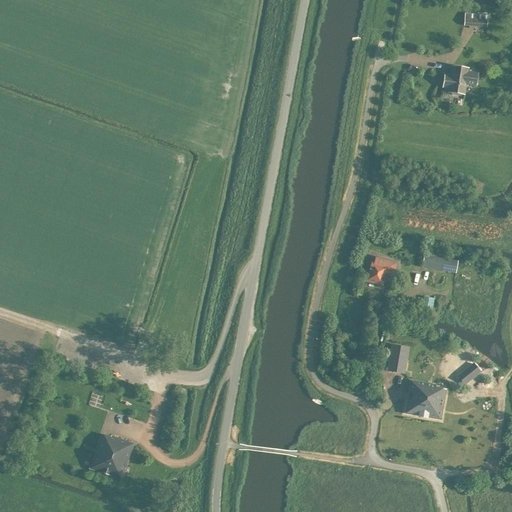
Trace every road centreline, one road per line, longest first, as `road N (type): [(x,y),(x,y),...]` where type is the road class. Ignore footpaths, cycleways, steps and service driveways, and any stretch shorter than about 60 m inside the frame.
road 1 (tertiary): [(215,511),(303,0)]
road 2 (unclassified): [(442,511),(426,474),(368,462),(372,411),(312,374),(312,324),(331,242)]
road 3 (track): [(0,312),(167,371)]
